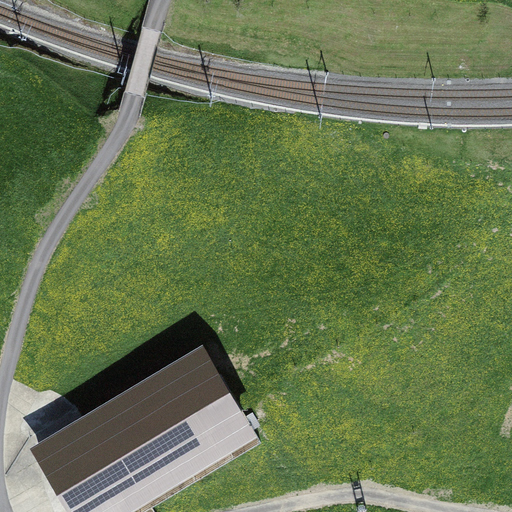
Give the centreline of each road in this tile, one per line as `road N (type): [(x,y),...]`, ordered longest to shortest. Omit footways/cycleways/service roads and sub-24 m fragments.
road 1 (track): [(161,0),(126,121),(36,268),(0,415)]
road 2 (track): [(449,511),(367,499),(261,511)]
